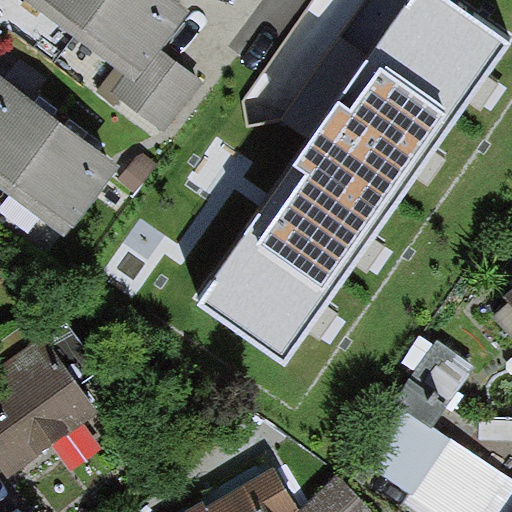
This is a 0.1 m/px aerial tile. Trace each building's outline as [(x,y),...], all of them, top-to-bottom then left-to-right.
[(35,0),(76,30),(98,0),(35,0)] [(98,0),(76,30),(117,58),(135,71),(158,39),(185,0),(98,0)] [(378,0),(411,48),(392,61),(422,105),(485,63),(462,30),(507,0),(378,0)] [(373,91),(333,29),(295,53),(303,65),(287,75),(319,125),(373,91)] [(204,73),(158,39),(135,71),(117,58),(96,86),(117,101),(122,94),(164,125),(204,73)] [(0,182),(2,183),(63,100),(0,55),(0,182)] [(124,145),(63,100),(2,183),(62,228),(124,145)] [(100,354),(66,310),(0,359),(0,451),(9,463),(98,396),(79,370),(100,354)] [(475,359),(438,333),(395,394),(400,398),(432,419),(475,359)] [(511,473),(432,419),(400,398),(363,452),(448,511),(509,511),(511,509),(511,473)] [(279,511),(302,498),(277,456),(183,511),(279,511)] [(381,511),(335,466),(294,508),(297,511),(381,511)]
